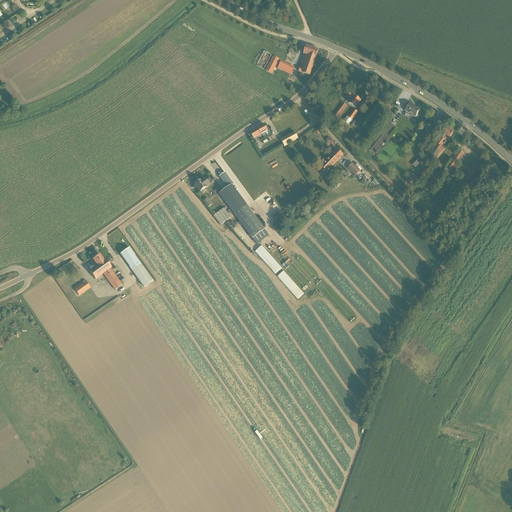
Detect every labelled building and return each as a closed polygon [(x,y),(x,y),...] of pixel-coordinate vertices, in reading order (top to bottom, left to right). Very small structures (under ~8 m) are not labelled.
[(8,1),(2,5),(5,10),(11,6),(8,1)] [(310,76),(319,50),(306,46),(303,54),(304,54),(298,72),(310,76)] [(264,70),(269,60),(271,55),(264,51),(256,66),(264,70)] [(274,75),(281,60),(274,56),(266,71),(274,75)] [(282,70),(292,73),(294,67),(284,64),(282,70)] [(356,107),(359,103),(361,100),(355,96),(351,93),(349,96),(353,98),(349,103),(355,108),(356,107)] [(337,117),(346,105),(343,103),(335,115),(337,117)] [(416,117),(420,109),(410,103),(406,111),(416,117)] [(347,116),(346,117),(344,121),(348,125),(351,121),(358,112),(354,109),(348,117),(347,116)] [(351,125),(359,133),(364,128),(355,120),(351,125)] [(375,155),(383,144),(390,136),(396,128),(388,121),(366,148),(375,155)] [(250,132),(253,138),(254,139),(261,135),(268,131),(264,125),(250,132)] [(449,139),(454,132),(447,128),(425,158),(434,164),(445,149),(441,146),(445,141),(443,139),(445,135),(449,139)] [(285,147),(294,141),(298,139),(295,132),(281,140),(285,147)] [(327,172),(343,155),(338,150),(321,167),(327,172)] [(459,150),(446,167),(444,171),(448,175),(451,171),(459,162),(462,164),(467,157),(464,155),(464,154),(459,150)] [(463,198),(466,192),(485,170),(476,162),(461,179),(456,185),(461,189),(456,187),(453,193),(463,198)] [(355,176),(357,175),(360,171),(352,164),(348,169),(355,176)] [(443,175),(436,170),(422,188),(430,194),(443,175)] [(228,187),(233,183),(225,172),(220,175),(228,187)] [(453,182),(451,184),(454,187),(456,185),(461,179),(458,177),(455,180),(453,178),(451,180),(453,182)] [(210,185),(206,178),(202,181),(201,180),(195,184),(201,192),(207,187),(210,185)] [(235,215),(247,206),(232,185),(220,194),(235,215)] [(204,201),(205,202),(208,207),(212,205),(207,198),(204,201)] [(247,206),(235,215),(253,239),(265,230),(247,206)] [(219,212),(213,216),(220,226),(226,222),(231,218),(224,208),(219,212)] [(275,275),(282,269),(262,246),(255,252),(275,275)] [(130,268),(140,261),(130,248),(120,254),(130,268)] [(103,259),(100,255),(93,260),(97,266),(89,272),(95,280),(103,274),(115,290),(122,285),(110,269),(111,268),(104,258),(103,259)] [(144,288),(154,281),(142,265),(132,272),(144,288)] [(284,271),(278,277),(298,299),(304,294),(284,271)] [(91,288),(89,286),(86,282),(75,290),(79,296),(82,294),(85,292),(91,288)] [(163,286),(131,310),(142,326),(175,303),(163,286)]
